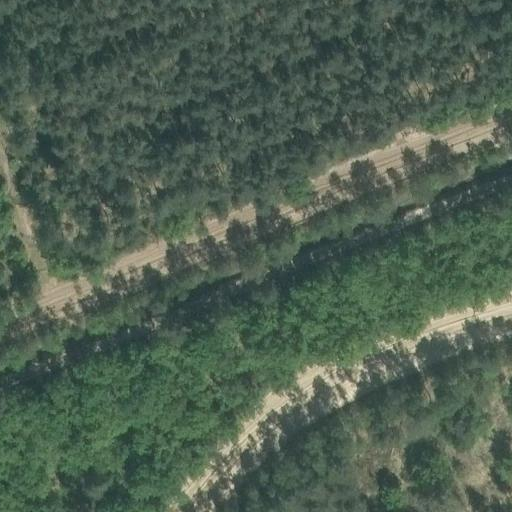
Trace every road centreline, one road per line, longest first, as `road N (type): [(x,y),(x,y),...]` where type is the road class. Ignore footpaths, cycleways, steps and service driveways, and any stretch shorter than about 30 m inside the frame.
road 1 (track): [(0,327),(511,110)]
road 2 (track): [(186,511),(207,464),(311,394),(511,327)]
